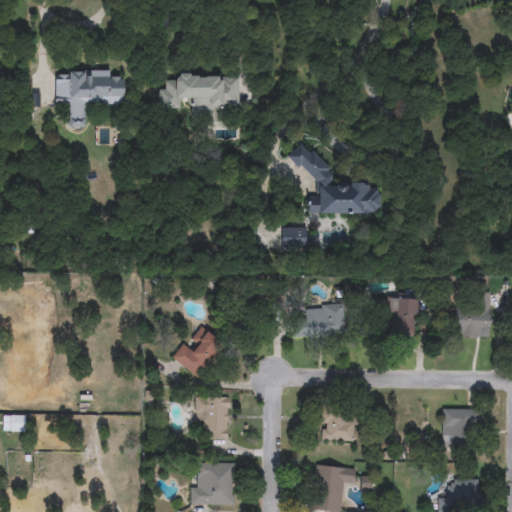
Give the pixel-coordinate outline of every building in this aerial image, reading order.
[(86,128),(66,128),(66,104),(54,104),(55,75),(64,75),(65,71),(112,71),(111,79),(123,79),(123,105),(86,104),(86,128)] [(159,110),(159,82),(178,82),(178,74),(238,74),(238,111),(191,111),(191,104),(180,103),(180,110),(159,110)] [(378,215),(307,214),(307,197),(315,197),(315,170),(288,170),(288,152),(330,153),(329,185),(378,185),(378,215)] [(304,228),(304,247),(280,247),(280,228),(304,228)] [(489,294),(489,336),(455,336),(455,294),(489,294)] [(416,298),(416,333),(384,333),(384,297),(416,298)] [(346,331),(306,332),(305,306),(345,304),(346,331)] [(184,342),(187,344),(200,327),(221,343),(195,377),(171,358),(184,342)] [(201,432),(201,397),(227,397),(227,441),(209,441),(209,432),(201,432)] [(476,409),(476,428),(464,428),(464,448),(441,448),(441,409),(476,409)] [(351,413),(351,441),(321,441),(321,413),(351,413)] [(189,506),(189,485),(200,485),(200,463),(233,463),(233,506),(189,506)] [(339,511),(329,511),(310,510),(315,465),(354,469),(352,484),(342,483),(339,511)] [(438,499),(447,499),(447,479),(480,479),(480,511),(438,511),(438,499)]
